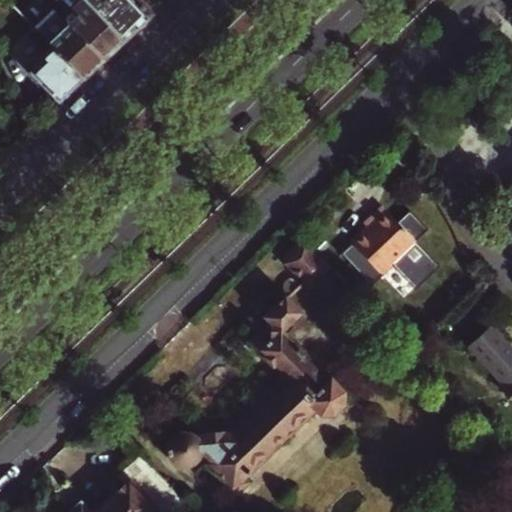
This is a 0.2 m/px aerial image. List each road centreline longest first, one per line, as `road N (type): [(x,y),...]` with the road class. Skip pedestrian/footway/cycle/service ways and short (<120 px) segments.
road 1 (tertiary): [(0,461),(389,86)]
road 2 (primary): [(0,348),(360,0)]
road 3 (primary): [(314,0),(0,302)]
road 4 (tertiary): [(215,0),(0,208)]
road 5 (residential): [(389,86),(441,143),(477,235),(511,275)]
road 6 (tertiary): [(389,86),(478,0)]
